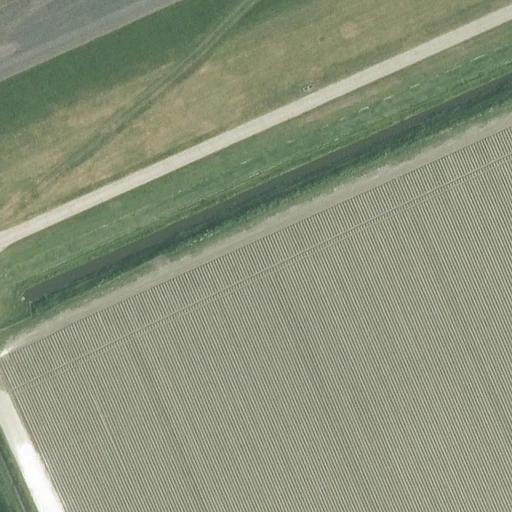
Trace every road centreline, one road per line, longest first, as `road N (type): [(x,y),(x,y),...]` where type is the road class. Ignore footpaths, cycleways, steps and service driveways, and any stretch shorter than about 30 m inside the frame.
road 1 (track): [(252,0),(0,215)]
road 2 (track): [(0,71),(160,0)]
